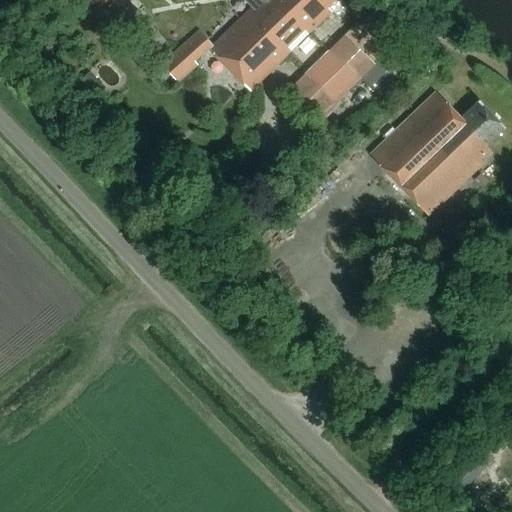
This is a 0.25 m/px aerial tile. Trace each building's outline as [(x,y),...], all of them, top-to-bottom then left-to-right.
[(81,0),(92,11),(102,0),(81,0)] [(118,0),(116,0),(110,7),(137,33),(144,25),(118,0)] [(241,0),(251,10),(237,23),(251,36),(254,33),(258,37),(263,32),(266,36),(303,0),(241,0)] [(336,1),(335,0),(303,0),(266,36),(286,57),(332,12),(329,8),(336,1)] [(251,36),(237,23),(214,45),(199,29),(161,66),(178,83),(199,63),(197,62),(210,50),(250,91),(286,57),(266,36),(263,32),(258,37),(254,33),(251,36)] [(327,52),(284,94),(314,124),(373,66),(343,36),(335,44),(327,52)] [(89,74),(81,83),(89,91),(97,82),(89,74)] [(471,178),(477,172),(476,172),(483,166),(481,164),(490,155),(483,148),(502,130),(477,104),(460,120),(435,94),(370,156),(428,218),(471,178)] [(148,206),(170,185),(150,163),(127,184),(148,206)] [(480,176),(474,181),(482,190),(488,185),(480,176)] [(473,200),(457,215),(491,252),(507,236),(473,200)]
